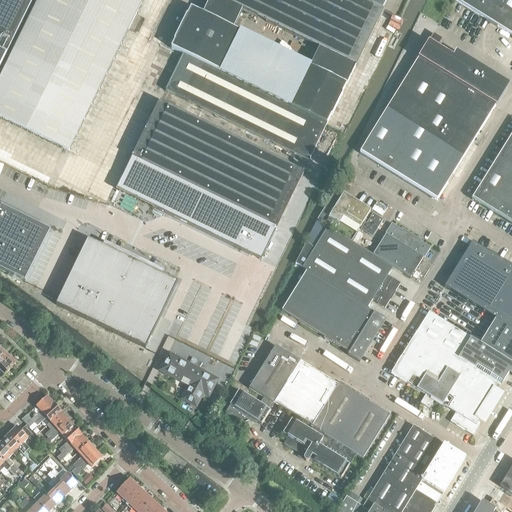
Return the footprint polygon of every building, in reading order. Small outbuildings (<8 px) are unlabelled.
[(0,0),(0,68),(33,0),(0,0)] [(38,0),(0,78),(0,117),(69,152),(143,0),(38,0)] [(171,49),(183,55),(220,73),(249,14),(318,48),(289,107),(326,125),(346,85),(356,66),(383,12),(382,12),(357,0),(209,0),(209,1),(203,15),(191,9),(171,49)] [(357,0),(382,12),(387,0),(357,0)] [(511,0),(455,0),(455,1),(480,17),(511,36),(511,0)] [(359,154),(436,201),(506,90),(438,48),(442,40),(433,35),(359,154)] [(183,55),(165,91),(309,161),(326,125),(289,107),(220,73),(183,55)] [(194,227),(261,260),(303,173),(159,104),(117,190),(194,227)] [(511,134),(472,199),(511,224),(511,134)] [(317,220),(335,230),(352,241),(370,211),(344,194),(343,195),(335,191),(317,220)] [(0,269),(25,282),(50,231),(0,205),(0,269)] [(377,231),(383,220),(373,214),(366,224),(377,231)] [(392,268),(372,256),(366,252),(317,221),(297,264),(303,268),(302,269),(367,309),(372,301),(385,309),(400,284),(387,276),(392,268)] [(373,255),(392,266),(410,278),(423,258),(424,258),(430,248),(391,224),(385,234),(386,234),(373,255)] [(88,240),(56,306),(145,349),(177,283),(162,276),(164,272),(142,261),(127,254),(105,243),(103,247),(88,240)] [(413,338),(391,374),(392,375),(399,379),(406,384),(425,396),(422,400),(420,404),(423,406),(428,409),(430,407),(433,401),(438,404),(447,409),(455,415),(449,423),(472,437),(480,425),(478,424),(478,423),(482,417),(487,409),(488,408),(490,404),(498,391),(499,390),(501,387),(510,373),(511,374),(511,267),(473,243),(445,288),(496,320),(480,345),(471,339),(430,314),(429,313),(423,323),(416,333),(413,338)] [(348,356),(359,363),(385,321),(306,272),(282,311),(342,348),(350,353),(348,356)] [(0,363),(8,355),(0,347),(0,363)] [(274,403),(312,427),(356,454),(363,458),(389,416),(339,385),(337,387),(299,363),(300,362),(275,347),(249,389),(263,398),(274,403)] [(0,370),(5,375),(16,363),(8,355),(0,363),(0,370)] [(181,400),(196,408),(204,394),(209,397),(218,380),(176,357),(173,362),(166,358),(159,371),(174,379),(177,378),(179,379),(181,376),(186,378),(184,382),(185,385),(188,387),(181,400)] [(261,425),(274,403),(263,398),(259,405),(238,392),(226,413),(247,426),(251,419),(261,425)] [(29,428),(34,424),(34,423),(54,406),(47,398),(36,408),(40,412),(36,417),(35,416),(31,420),(27,415),(22,420),(29,428)] [(46,418),(50,423),(61,413),(54,406),(34,423),(34,424),(37,427),(42,422),(46,418)] [(45,436),(48,438),(67,421),(61,413),(50,423),(47,426),(51,431),(45,436)] [(356,454),(312,427),(310,431),(292,420),(283,434),(288,437),(284,444),(305,457),(304,458),(305,459),(305,460),(306,460),(306,461),(307,461),(308,461),(308,460),(309,460),(340,479),(356,454)] [(60,434),(64,438),(75,429),(67,421),(48,438),(49,439),(45,443),(48,446),(52,443),(51,443),(60,434)] [(17,427),(9,435),(26,452),(29,449),(24,443),(28,438),(33,443),(36,439),(33,437),(25,428),(21,431),(17,427)] [(337,511),(430,511),(443,492),(463,460),(463,459),(449,450),(442,446),(443,445),(420,431),(413,427),(366,502),(361,499),(358,505),(346,497),(337,511)] [(59,451),(61,454),(81,436),(75,429),(64,438),(68,443),(59,451)] [(9,435),(1,443),(13,454),(16,458),(22,453),(24,455),(27,458),(30,456),(26,452),(9,435)] [(74,450),(77,453),(88,444),(81,436),(61,454),(62,454),(57,459),(61,463),(74,450)] [(1,443),(0,444),(0,456),(15,472),(16,473),(19,470),(14,465),(14,464),(8,459),(13,454),(1,443)] [(69,470),(72,472),(95,451),(88,444),(77,453),(82,459),(69,470)] [(95,451),(72,472),(76,477),(86,468),(88,465),(91,469),(102,459),(95,451)] [(0,456),(0,472),(0,473),(5,468),(8,470),(12,474),(15,472),(0,456)] [(511,467),(500,487),(511,494),(511,467)] [(53,489),(64,499),(70,492),(60,481),(56,478),(51,473),(48,476),(57,485),(53,489)] [(60,481),(70,492),(78,484),(67,474),(60,481)] [(86,486),(94,479),(89,474),(81,482),(86,486)] [(30,484),(26,480),(21,484),(25,488),(30,484)] [(46,496),(57,506),(64,499),(53,489),(49,493),(37,480),(33,484),(37,488),(38,487),(42,492),(41,492),(45,496),(46,496)] [(116,494),(135,511),(141,511),(152,501),(130,480),(116,494)] [(38,504),(46,511),(50,511),(57,506),(46,496),(45,496),(38,504)] [(141,511),(163,511),(152,501),(141,511)] [(24,510),(27,507),(24,503),(23,502),(19,506),(24,510)]
